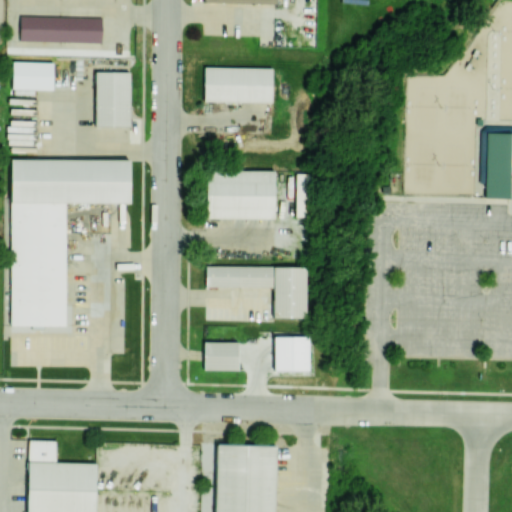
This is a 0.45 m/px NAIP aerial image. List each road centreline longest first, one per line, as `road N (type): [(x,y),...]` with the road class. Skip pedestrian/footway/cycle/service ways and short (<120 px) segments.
road 1 (residential): [(0,401),(511,413)]
road 2 (residential): [(166,405),(168,0)]
